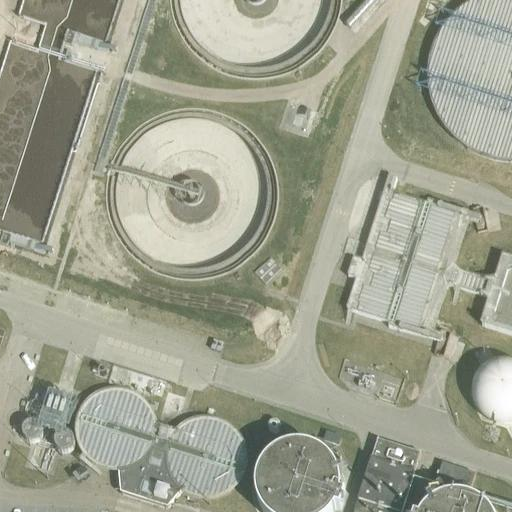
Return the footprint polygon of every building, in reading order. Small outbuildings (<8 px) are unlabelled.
[(228,73),(233,74),(244,77),(260,78),(276,76),(291,71),(305,63),(317,52),(327,39),(334,24),(338,8),(338,0),(175,0),(177,14),(182,30),(190,44),(201,56),(213,66),(228,73)] [(429,71),(429,82),(430,94),(433,105),(438,116),(444,126),(451,135),(460,143),(469,150),(480,155),(491,159),(502,162),(511,162),(511,0),(478,0),(470,4),(461,11),(452,18),(445,27),(439,37),(434,48),(431,59),(429,71)] [(231,126),(218,123),(215,122),(199,120),(183,122),(168,127),(153,135),(141,145),(131,158),(124,172),(119,188),(118,204),(120,220),(125,235),(133,250),(144,262),(157,272),(171,279),(187,283),(203,284),(219,282),(234,277),(248,268),(260,258),(270,245),(277,230),(281,215),(282,202),(280,186),(275,171),(268,156),(257,144),(245,134),(231,126)] [(357,280),(347,311),(355,313),(424,335),(445,289),(455,287),(490,298),(491,299),(483,326),(482,327),(511,336),(511,260),(504,258),(495,286),(459,274),(452,267),(462,217),(390,195),(392,189),(394,190),(397,180),(389,178),(363,263),(354,260),(348,278),(357,280)] [(478,420),(488,425),(498,427),(509,425),(511,422),(511,366),(502,363),(491,364),(481,367),(473,374),(468,383),(466,393),(467,403),(471,412),(478,420)] [(99,371),(98,373),(99,376),(102,378),(105,377),(107,373),(104,370),(102,369),(99,371)] [(87,456),(90,459),(93,461),(96,463),(99,465),(102,466),(106,467),(109,468),(113,468),(117,468),(119,492),(166,507),(182,489),(184,490),(187,492),(190,494),(192,494),(196,495),(199,496),(201,496),(204,496),(207,496),(211,496),(214,495),(216,495),(219,494),(221,493),(224,492),(226,490),(230,487),(231,486),(233,483),(236,480),(238,476),(240,473),(241,470),(242,468),(242,466),(243,463),(243,460),(243,458),(243,455),(242,453),(242,450),(241,448),(240,445),(239,443),(237,439),(236,436),(234,435),(231,431),(230,430),(227,428),(225,426),(223,425),(220,424),(217,423),(214,422),(211,421),(207,421),(204,421),(198,421),(196,422),(192,423),(189,424),(187,425),(183,427),(181,429),(179,431),(177,433),(153,426),(152,421),(152,420),(150,416),(149,413),(147,409),(145,407),(143,404),(140,401),(137,399),(135,398),(133,397),(129,395),(126,394),(123,393),(119,392),(115,392),(109,392),(107,393),(104,394),(101,395),(98,396),(96,397),(94,399),(92,400),(90,402),(88,404),(85,407),(83,410),(82,411),(81,414),(80,416),(79,419),(78,421),(77,424),(77,428),(77,431),(77,433),(78,437),(78,439),(79,442),(80,445),(81,447),(82,449),(83,451),(85,454),(87,456)] [(37,397),(36,400),(37,403),(40,404),(43,403),(44,399),(42,396),(39,396),(37,397)] [(267,426),(267,430),(270,434),(274,435),(279,434),(282,430),(281,425),(278,421),(274,420),(269,422),(267,426)] [(24,431),(24,435),(26,439),(31,441),(35,439),(38,435),(38,430),(35,426),(30,426),(26,427),(24,431)] [(56,441),(56,445),(58,449),(63,451),(68,449),(70,445),(70,440),(67,437),(62,436),(58,437),(56,441)] [(355,511),(403,511),(415,474),(421,454),(420,454),(420,455),(379,441),(378,440),(372,460),(355,511)] [(346,497),(341,495),(341,491),(341,487),(341,483),(340,481),(340,479),(338,475),(337,471),(335,468),(334,466),(331,463),(328,460),(325,457),(322,454),(318,452),(314,451),(311,449),(306,448),(302,448),(298,448),(294,448),(290,449),(286,450),(282,451),(278,453),(275,455),(271,458),(268,461),(265,464),(263,467),(261,471),(259,475),(259,477),(258,479),(257,483),(257,485),(256,489),(256,491),(257,493),(257,495),(257,497),(257,499),(258,501),(259,505),(260,507),(261,509),(262,511),(335,511),(336,510),(341,511),(346,497)] [(443,465),(437,481),(470,492),(475,476),(443,465)] [(488,511),(485,508),(483,507),(480,505),(478,503),(475,502),(471,500),(467,499),(464,499),(461,498),(458,498),(456,498),(452,498),(450,499),(445,500),(442,501),(440,502),(437,503),(434,505),(432,507),(428,510),(425,511),(488,511)]
